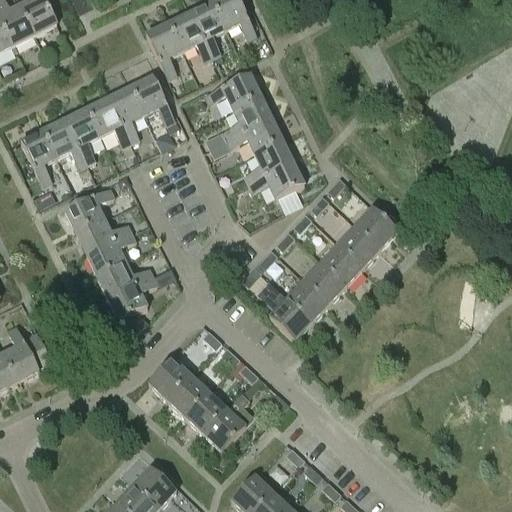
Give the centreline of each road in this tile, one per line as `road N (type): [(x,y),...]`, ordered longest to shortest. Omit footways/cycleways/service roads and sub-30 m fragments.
road 1 (residential): [(193,299),(84,405),(0,447)]
road 2 (residential): [(315,411),(193,299)]
road 3 (residential): [(190,158),(232,246),(184,281)]
